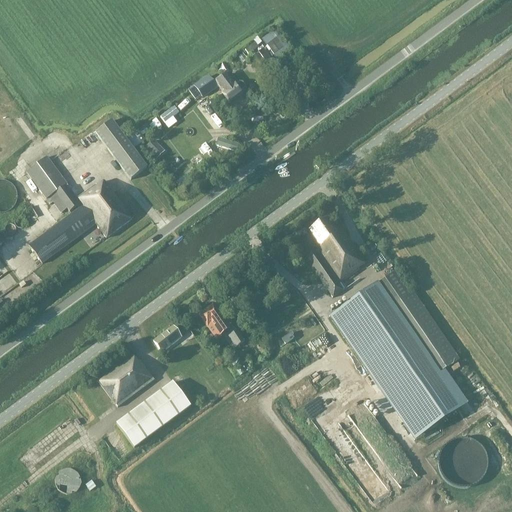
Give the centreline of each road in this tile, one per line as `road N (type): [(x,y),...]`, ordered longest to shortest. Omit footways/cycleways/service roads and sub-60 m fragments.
road 1 (tertiary): [(0,421),(511,42)]
road 2 (unclassified): [(0,351),(476,0)]
